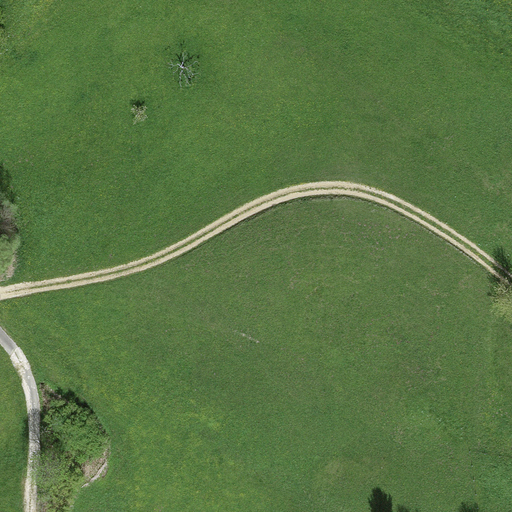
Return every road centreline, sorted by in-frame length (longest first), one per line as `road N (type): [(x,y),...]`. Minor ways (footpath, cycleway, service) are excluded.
road 1 (track): [(511,283),(412,207),(346,183),(313,183),(258,200),(146,262),(0,295)]
road 2 (track): [(28,511),(30,380),(12,347)]
